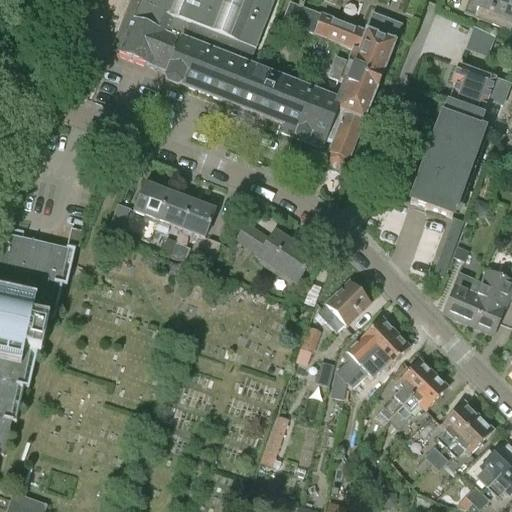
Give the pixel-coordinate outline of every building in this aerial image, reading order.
[(130,0),(110,52),(167,74),(181,41),(184,33),(251,60),(275,0),(130,0)] [(462,16),(509,34),(511,26),(511,0),(473,0),(471,6),(467,4),(462,16)] [(352,53),(347,66),(346,66),(352,69),(348,81),(375,92),(375,91),(376,91),(381,79),(380,79),(400,28),(371,17),(364,34),(321,17),(321,18),(302,11),(303,9),(298,7),(297,9),(289,5),(281,25),(314,37),(313,38),(352,53)] [(180,88),(242,112),(258,71),(181,41),(167,74),(164,82),(166,87),(175,90),(180,88)] [(328,154),(324,163),(324,164),(327,169),(327,170),(337,174),(339,174),(344,172),(345,171),(363,124),(362,124),(375,92),(348,81),(352,69),(346,66),(347,66),(333,60),(326,79),(342,86),(336,102),(339,102),(328,133),(329,133),(335,136),(328,154)] [(446,107),(445,108),(472,119),(467,132),(476,135),(481,120),(480,119),(485,105),(501,111),(509,89),(493,83),(494,82),(458,68),(452,86),(454,87),(447,107),(446,107)] [(321,152),(329,133),(328,133),(339,102),(336,102),(258,71),(242,112),(281,128),(278,135),(321,152)] [(440,119),(409,205),(451,221),(481,137),(476,135),(467,132),(472,119),(445,108),(441,120),(440,119)] [(132,214),(156,224),(167,195),(143,186),(132,214)] [(156,224),(178,232),(189,203),(167,195),(156,224)] [(189,203),(178,232),(203,241),(214,213),(189,203)] [(475,203),(471,215),(478,218),(485,214),(488,207),(475,203)] [(108,230),(121,235),(129,212),(116,208),(108,230)] [(450,229),(460,233),(463,225),(453,221),(450,229)] [(256,262),(295,287),(312,262),(274,237),(275,236),(274,235),(268,244),(245,228),(236,242),(259,257),(256,262)] [(450,229),(447,237),(457,241),(460,233),(450,229)] [(66,247),(78,250),(82,234),(70,232),(66,247)] [(0,384),(24,390),(28,391),(36,356),(41,357),(49,322),(54,323),(62,288),(66,289),(75,252),(0,235),(0,384)] [(454,249),(457,241),(447,237),(444,245),(454,249)] [(160,257),(168,260),(174,244),(166,241),(160,257)] [(198,264),(211,269),(219,247),(207,242),(198,264)] [(444,245),(441,253),(451,257),(454,249),(444,245)] [(452,261),(463,266),(468,255),(456,250),(452,261)] [(451,257),(441,253),(438,261),(448,265),(451,257)] [(438,261),(435,269),(445,273),(448,265),(438,261)] [(435,269),(432,278),(442,281),(445,273),(435,269)] [(481,286),(467,327),(491,338),(502,311),(503,311),(508,300),(511,301),(511,269),(507,283),(486,274),(481,286)] [(443,317),(467,327),(481,286),(457,276),(452,289),(453,291),(443,317)] [(325,310),(318,317),(325,325),(336,337),(344,330),(369,306),(366,303),(366,300),(363,296),(359,296),(349,285),(324,309),(325,310)] [(339,379),(346,386),(395,336),(388,330),(389,327),(385,323),(383,324),(381,322),(358,344),(364,350),(347,366),(350,369),(339,379)] [(293,366),(305,370),(309,356),(310,357),(317,335),(304,331),(293,366)] [(395,336),(346,386),(352,393),(379,367),(385,373),(408,351),(406,349),(407,347),(403,343),(401,343),(395,336)] [(402,391),(377,417),(386,425),(395,416),(401,409),(432,377),(426,371),(426,368),(422,364),(420,365),(418,363),(396,385),(402,391)] [(314,388),(327,391),(333,369),(319,366),(314,388)] [(401,409),(395,416),(403,424),(419,408),(425,413),(447,391),(445,389),(445,387),(441,383),(439,384),(432,377),(401,409)] [(24,390),(0,384),(0,458),(3,459),(11,424),(15,424),(24,390)] [(436,443),(446,453),(477,420),(462,406),(438,430),(444,435),(436,443)] [(260,467),(272,472),(289,423),(277,419),(260,467)] [(477,420),(446,453),(455,462),(463,454),(468,458),(491,434),(477,420)] [(477,483),(487,492),(511,465),(511,454),(503,446),(479,470),(485,475),(477,483)] [(422,462),(429,469),(439,458),(432,451),(422,462)] [(439,458),(429,469),(437,476),(447,466),(439,458)] [(511,465),(487,492),(497,502),(505,494),(509,498),(511,494),(511,465)] [(465,502),(472,508),(482,498),(475,491),(465,502)] [(5,511),(43,511),(44,510),(11,498),(5,511)] [(482,498),(472,508),(468,511),(483,511),(490,505),(482,498)]
